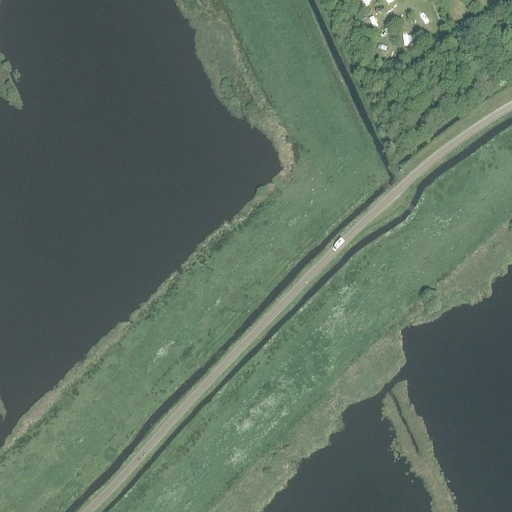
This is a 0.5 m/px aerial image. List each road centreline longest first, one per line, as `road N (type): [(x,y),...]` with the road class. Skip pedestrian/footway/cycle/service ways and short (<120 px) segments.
road 1 (unclassified): [(87,511),(335,249),(433,158),(511,104)]
road 2 (track): [(156,511),(389,276),(511,176)]
